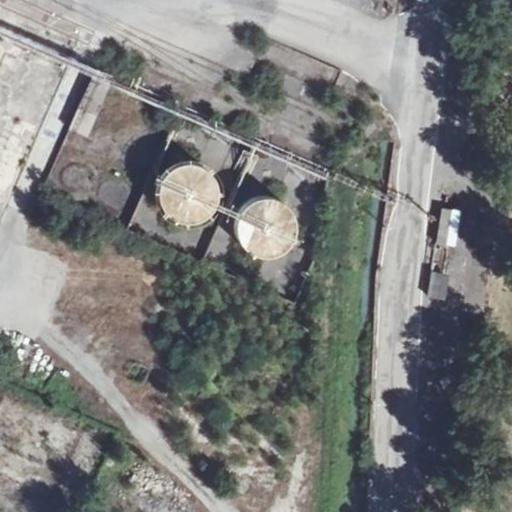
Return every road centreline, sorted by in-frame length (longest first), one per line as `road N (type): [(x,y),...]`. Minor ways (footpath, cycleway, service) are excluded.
road 1 (unclassified): [(392,511),(407,135),(436,0)]
road 2 (unknown): [(0,208),(103,0)]
road 3 (unknown): [(303,25),(425,52)]
